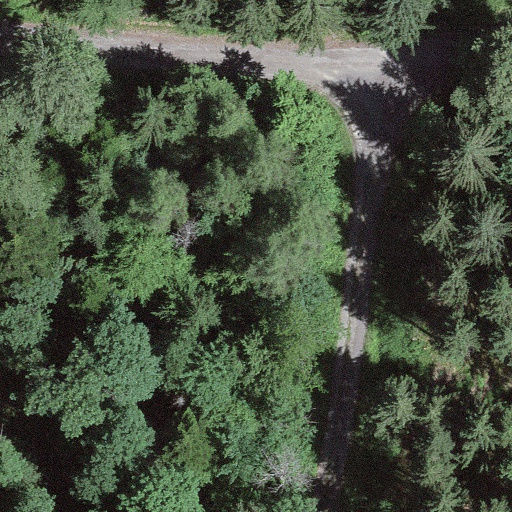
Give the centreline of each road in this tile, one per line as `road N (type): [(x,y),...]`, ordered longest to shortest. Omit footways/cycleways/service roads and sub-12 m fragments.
road 1 (unclassified): [(0,38),(389,63),(511,42)]
road 2 (track): [(389,63),(338,511)]
